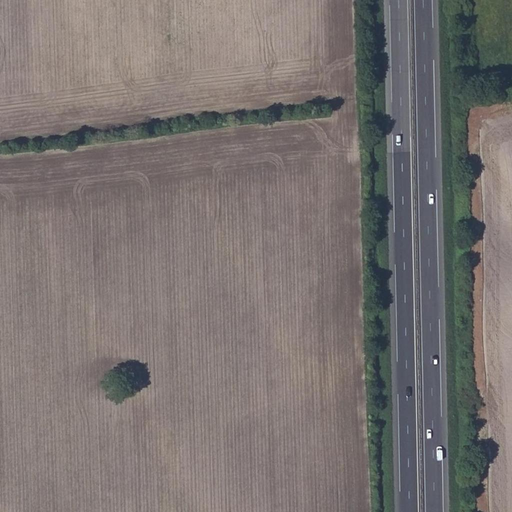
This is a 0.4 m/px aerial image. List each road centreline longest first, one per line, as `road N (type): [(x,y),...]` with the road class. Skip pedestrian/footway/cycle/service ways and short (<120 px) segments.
road 1 (trunk): [(434,511),(422,0)]
road 2 (trunk): [(398,0),(409,511)]
